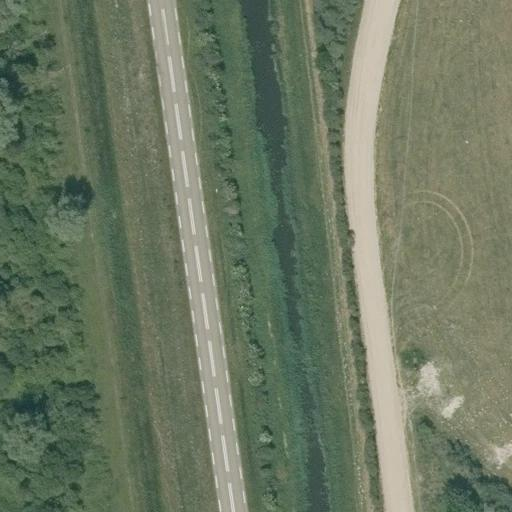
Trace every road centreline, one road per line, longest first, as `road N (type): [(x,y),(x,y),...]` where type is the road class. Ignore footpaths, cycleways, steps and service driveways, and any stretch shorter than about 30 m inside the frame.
road 1 (primary): [(222,511),(150,0)]
road 2 (track): [(411,511),(364,132),(386,0)]
